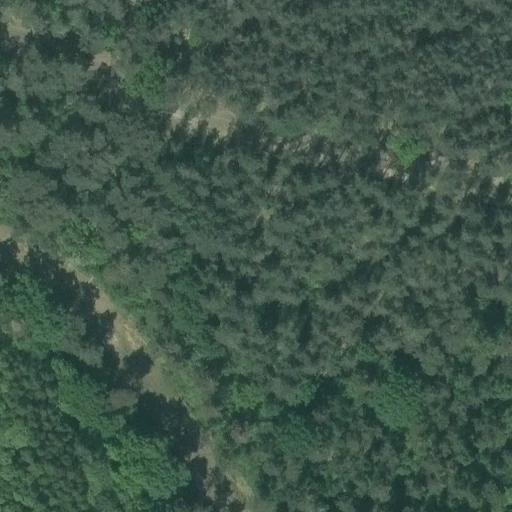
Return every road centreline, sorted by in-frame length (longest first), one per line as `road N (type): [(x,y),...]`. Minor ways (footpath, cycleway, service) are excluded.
road 1 (track): [(511,183),(122,93),(121,0)]
road 2 (track): [(233,511),(207,452),(130,346),(0,253)]
road 3 (track): [(0,98),(121,80)]
